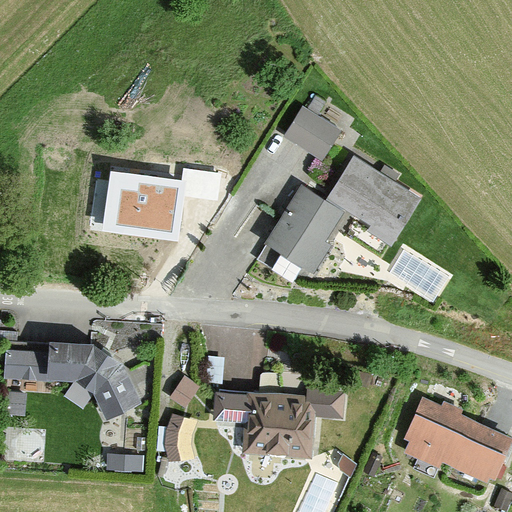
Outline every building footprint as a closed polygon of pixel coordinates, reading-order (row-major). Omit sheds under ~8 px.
[(322,159),(343,128),(302,101),(282,132),(322,159)] [(188,156),(186,185),(220,187),(221,158),(188,156)] [(423,199),(354,156),(331,192),(401,235),(423,199)] [(102,231),(178,242),(186,181),(110,170),(102,231)] [(310,269),(346,212),(306,186),(269,243),(310,269)] [(3,351),(2,378),(79,383),(91,392),(104,419),(133,402),(115,366),(87,344),(41,341),(41,353),(3,351)] [(190,383),(182,378),(169,397),(177,402),(190,383)] [(342,394),(213,391),(212,429),(244,430),(243,457),(312,459),(313,416),(341,417),(342,394)] [(480,483),(501,439),(422,401),(401,445),(480,483)]
